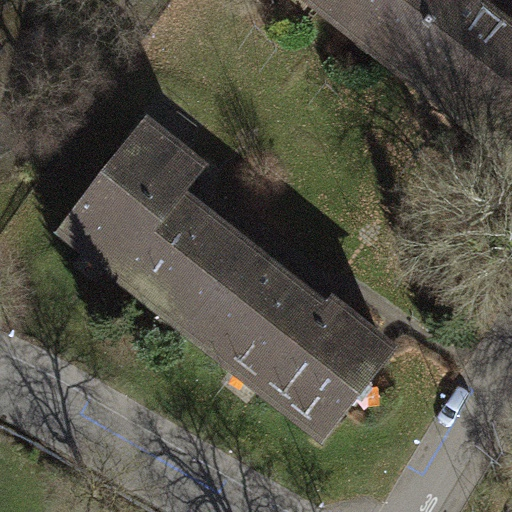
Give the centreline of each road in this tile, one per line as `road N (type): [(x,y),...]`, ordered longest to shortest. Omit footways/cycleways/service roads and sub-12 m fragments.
road 1 (residential): [(233,511),(0,385)]
road 2 (residential): [(415,511),(511,345)]
